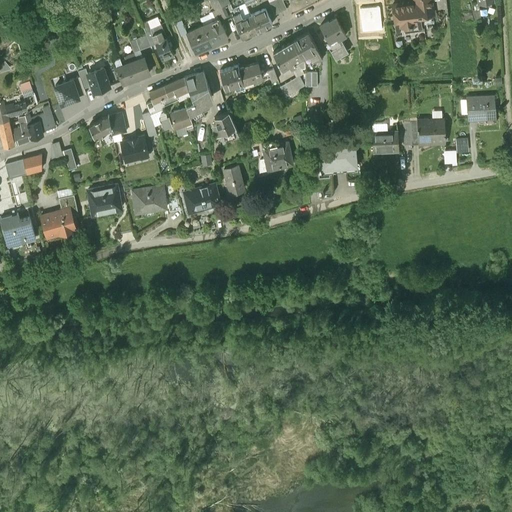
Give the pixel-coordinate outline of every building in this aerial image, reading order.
[(285,7),(282,0),(274,0),(279,10),(285,7)] [(413,0),(391,4),(393,15),(394,14),(395,21),(402,20),(402,24),(419,21),(418,13),(432,11),(430,0),(413,0)] [(229,1),(221,5),(226,15),(234,11),(229,1)] [(221,4),(215,7),(220,17),(226,15),(221,5),(221,4)] [(379,5),(360,8),(362,30),(382,28),(379,5)] [(265,7),(251,14),(257,28),(272,21),(265,7)] [(251,14),(236,21),(243,35),(257,28),(251,14)] [(345,33),(336,15),(329,20),(328,19),(320,23),(329,39),(326,40),(333,52),(343,46),(338,37),(340,36),(345,33)] [(158,16),(148,20),(150,27),(157,42),(156,42),(162,57),(174,52),(158,16)] [(219,16),(203,23),(212,43),(228,36),(219,16)] [(181,19),(176,22),(181,34),(187,31),(186,31),(187,30),(181,19)] [(148,20),(142,22),(147,34),(151,44),(156,42),(157,42),(150,27),(148,20)] [(187,30),(186,31),(187,31),(195,51),(212,43),(203,23),(187,30)] [(308,30),(292,39),(301,55),(308,51),(313,60),(322,55),(317,46),(308,30)] [(147,34),(130,40),(134,51),(151,45),(151,44),(147,34)] [(292,39),(273,50),(282,66),(288,62),(290,66),(292,65),(296,62),(294,59),(301,55),(292,39)] [(301,55),(294,59),(296,62),(292,65),(295,71),(281,78),(286,88),(303,78),(300,73),(305,70),(305,60),(301,55)] [(144,56),(116,66),(122,82),(143,74),(143,73),(149,71),(150,71),(144,56)] [(10,64),(4,57),(0,60),(0,66),(0,67),(10,64)] [(258,60),(239,66),(243,80),(244,85),(253,82),(252,78),(262,75),(258,60)] [(238,63),(219,68),(225,86),(243,80),(239,66),(238,63)] [(87,73),(91,85),(94,91),(110,85),(103,67),(87,73)] [(87,73),(86,68),(78,71),(80,76),(84,88),(91,85),(87,73)] [(203,69),(184,76),(194,98),(186,101),(187,105),(189,111),(199,106),(207,101),(206,98),(212,94),(203,69)] [(317,70),(305,70),(305,84),(317,84),(317,70)] [(23,80),(27,92),(37,89),(33,76),(23,80)] [(86,93),(84,88),(80,76),(72,78),(78,95),(86,93)] [(72,78),(55,85),(61,102),(78,96),(78,95),(72,78)] [(178,78),(164,84),(168,93),(182,87),(178,78)] [(164,84),(150,90),(154,99),(168,93),(164,84)] [(494,95),(466,97),(467,119),(479,118),(478,115),(495,114),(494,95)] [(19,101),(5,105),(8,114),(22,111),(21,109),(19,101)] [(207,101),(199,106),(204,114),(213,110),(207,101)] [(179,107),(177,103),(172,105),(174,109),(170,110),(175,123),(184,120),(186,125),(193,123),(192,118),(189,111),(187,105),(179,107)] [(43,111),(30,116),(29,112),(25,114),(27,119),(28,122),(39,119),(42,128),(48,126),(44,112),(50,110),(48,104),(42,107),(43,111)] [(5,105),(0,106),(0,120),(9,118),(8,114),(5,105)] [(149,109),(142,111),(144,119),(149,132),(156,129),(152,116),(149,109)] [(228,109),(215,114),(217,120),(213,121),(217,132),(221,130),(223,136),(238,130),(228,109)] [(50,110),(44,112),(48,126),(55,123),(50,110)] [(122,110),(108,113),(110,123),(124,119),(122,110)] [(163,110),(161,111),(161,113),(159,114),(163,127),(175,123),(170,110),(164,112),(163,110)] [(108,113),(89,123),(94,133),(95,132),(96,134),(97,133),(98,134),(112,127),(110,123),(108,113)] [(25,114),(18,116),(19,118),(14,119),(15,122),(27,119),(25,114)] [(152,116),(156,129),(163,127),(159,114),(152,116)] [(9,118),(0,120),(0,129),(4,144),(14,141),(9,118)] [(28,122),(27,122),(28,123),(31,135),(43,132),(42,128),(39,119),(28,122)] [(124,119),(110,123),(112,127),(112,131),(126,128),(124,119)] [(444,119),(417,120),(418,144),(418,145),(431,144),(431,142),(445,141),(444,119)] [(410,122),(403,123),(404,145),(411,144),(410,122)] [(28,123),(13,127),(16,140),(31,135),(28,123)] [(397,130),(371,132),(372,150),(398,149),(397,130)] [(144,132),(121,137),(125,155),(148,150),(144,132)] [(457,138),(458,150),(470,150),(470,137),(457,138)] [(272,144),(263,146),(264,153),(260,154),(259,169),(268,169),(269,169),(268,166),(290,161),(288,152),(291,151),(288,138),(271,142),(272,144)] [(354,140),(328,142),(329,151),(339,150),(340,172),(357,170),(354,140)] [(71,145),(63,147),(68,165),(76,162),(71,145)] [(214,148),(206,149),(207,157),(215,155),(214,148)] [(42,149),(23,154),(27,168),(42,165),(42,150),(42,149)] [(22,153),(9,157),(13,172),(26,169),(22,153)] [(237,160),(223,164),(230,186),(243,183),(237,160)] [(16,185),(13,174),(8,176),(10,186),(16,185)] [(215,178),(184,186),(186,194),(188,193),(190,203),(203,200),(204,202),(220,197),(215,178)] [(116,179),(88,185),(93,208),(94,208),(93,205),(112,201),(112,204),(122,202),(116,179)] [(163,180),(132,185),(136,207),(137,207),(137,206),(136,204),(144,203),(145,210),(154,209),(153,204),(166,202),(163,180)] [(331,180),(314,185),(317,192),(323,190),(324,193),(334,190),(331,180)] [(264,187),(256,189),(259,200),(266,199),(264,187)] [(74,190),(58,193),(62,204),(70,202),(71,207),(77,205),(74,190)] [(227,200),(219,202),(222,214),(230,212),(227,200)] [(62,204),(53,207),(53,206),(41,209),(47,231),(76,223),(71,207),(70,202),(62,204)] [(18,209),(12,211),(12,208),(0,211),(8,239),(27,234),(26,231),(27,229),(33,228),(34,232),(35,232),(30,210),(20,213),(18,207),(17,207),(18,209)] [(129,217),(118,219),(121,231),(132,228),(129,217)]
